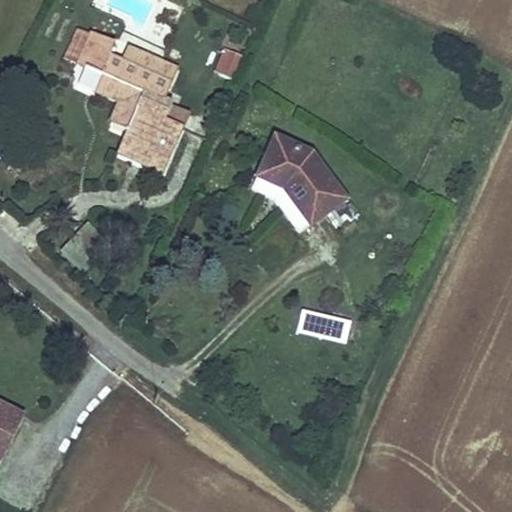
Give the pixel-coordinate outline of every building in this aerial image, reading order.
[(175,72),(139,57),(134,70),(109,60),(115,45),(89,34),(79,58),(90,63),(88,68),(98,72),(91,90),(111,98),(102,120),(122,128),(119,137),(145,147),(139,163),(163,173),(181,128),(166,122),(172,106),(163,102),(175,72)] [(231,76),(237,54),(220,50),(214,72),(231,76)] [(121,64),(134,70),(139,57),(126,52),(121,64)] [(90,63),(79,58),(68,88),(89,97),(91,90),(98,72),(88,68),(90,63)] [(139,163),(145,147),(119,137),(112,152),(139,163)] [(342,202),(308,154),(276,137),(251,190),(276,203),(297,233),(342,202)] [(25,417),(0,405),(0,462),(3,464),(25,417)]
